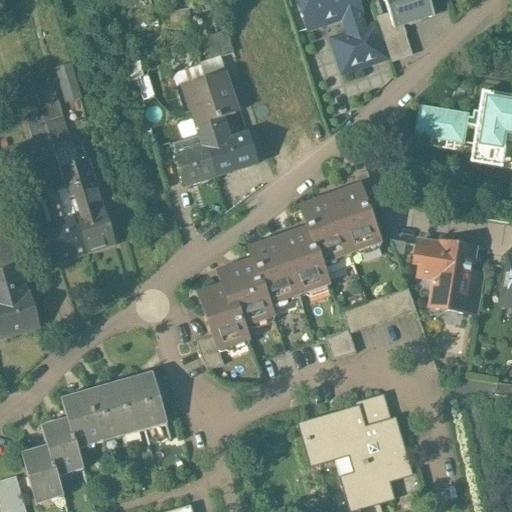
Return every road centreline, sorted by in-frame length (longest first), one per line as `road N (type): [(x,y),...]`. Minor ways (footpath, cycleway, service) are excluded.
road 1 (residential): [(155,287),(364,122),(497,0)]
road 2 (residential): [(449,511),(418,388),(386,364),(198,420)]
road 3 (residential): [(0,426),(74,345),(155,287)]
road 4 (residential): [(155,287),(198,420)]
